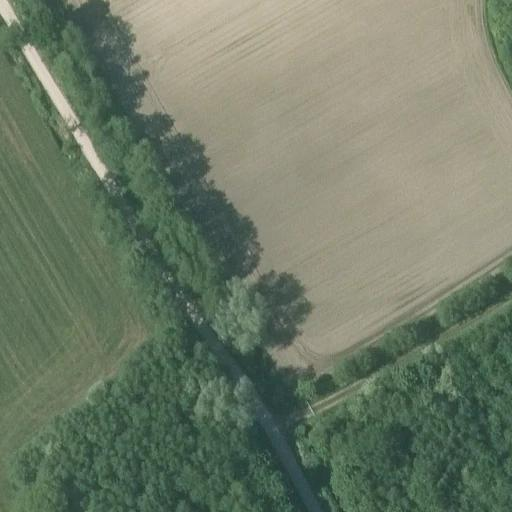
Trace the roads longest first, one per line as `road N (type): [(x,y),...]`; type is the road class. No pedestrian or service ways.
road 1 (track): [(317,511),(0,0)]
road 2 (track): [(268,424),(511,290)]
